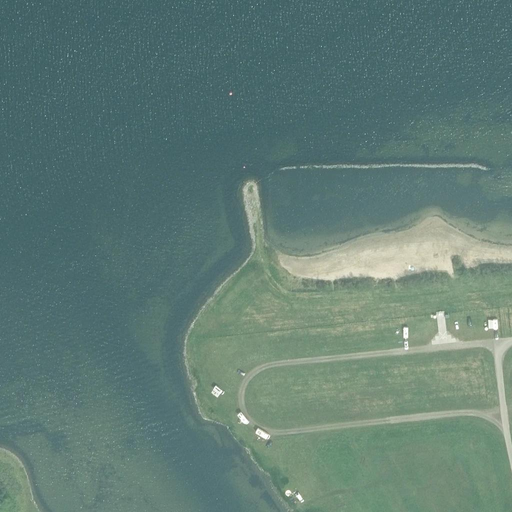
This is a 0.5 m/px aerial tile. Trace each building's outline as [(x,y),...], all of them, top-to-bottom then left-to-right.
[(345,323),(345,331),(355,330),(354,322),(345,323)] [(316,324),(306,324),(306,335),(316,334),(316,324)] [(285,338),(285,329),(275,329),(275,337),(285,338)] [(465,354),(476,352),(475,345),(464,347),(465,354)] [(441,350),(430,350),(430,360),(441,360),(441,350)] [(261,417),(270,413),(267,404),(257,408),(261,417)] [(289,460),(279,463),(281,470),(291,467),(289,460)] [(293,478),(296,485),(305,481),(302,474),(293,478)] [(303,486),(299,489),(303,496),(308,494),(303,486)]
